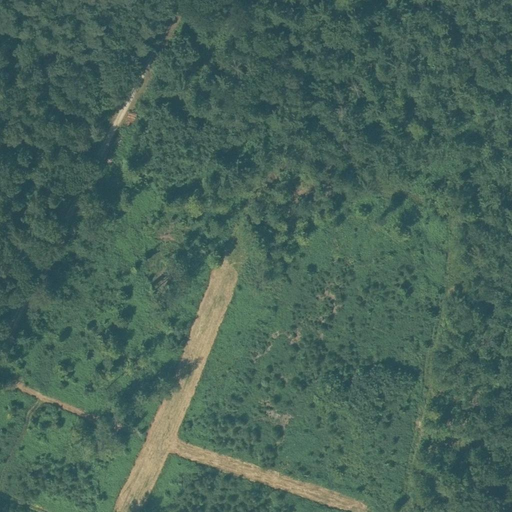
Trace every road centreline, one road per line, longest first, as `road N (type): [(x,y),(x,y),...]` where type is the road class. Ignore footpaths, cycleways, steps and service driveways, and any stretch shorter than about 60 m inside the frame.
road 1 (track): [(0,18),(511,228)]
road 2 (track): [(0,338),(175,0)]
